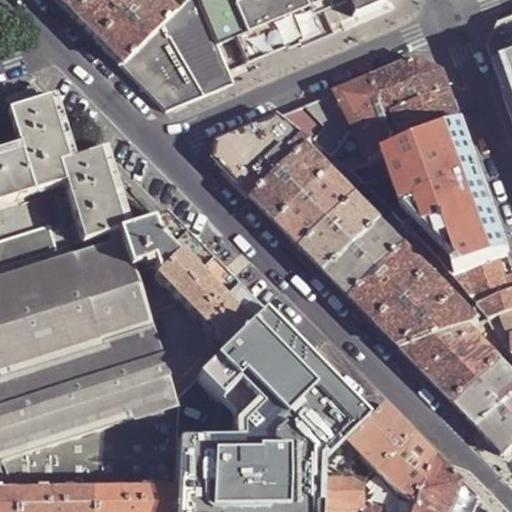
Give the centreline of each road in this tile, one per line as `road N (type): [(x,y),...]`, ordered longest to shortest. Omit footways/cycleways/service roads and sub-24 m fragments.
road 1 (unclassified): [(156,144),(511,501)]
road 2 (residential): [(156,144),(456,23)]
road 3 (residential): [(456,23),(511,184)]
road 4 (unclassified): [(54,42),(156,144)]
